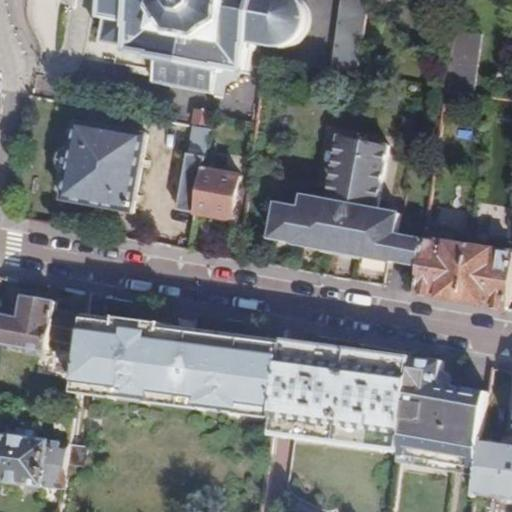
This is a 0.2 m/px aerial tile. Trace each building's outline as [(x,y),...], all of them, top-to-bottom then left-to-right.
[(275,47),(281,46),(288,46),(295,45),(304,41),(308,37),(314,29),(315,21),(316,14),(315,9),(312,3),(310,0),(109,0),(109,2),(108,1),(105,16),(107,16),(106,20),(103,43),(102,45),(125,49),(124,55),(156,61),(152,83),(182,88),(214,94),(214,92),(220,93),(224,72),(247,76),(248,73),(254,74),(258,48),(265,49),(265,47),(275,47)] [(346,0),(337,71),(361,75),(371,0),(346,0)] [(290,64),(314,68),(315,55),(304,53),(304,55),(291,53),(290,64)] [(450,78),(448,91),(471,95),(473,80),(450,78)] [(243,94),(240,121),(252,122),(255,96),(243,94)] [(215,111),(200,109),(197,122),(212,125),(215,111)] [(150,135),(82,123),(77,146),(70,145),(65,173),(72,174),(66,201),(136,214),(150,135)] [(208,167),(215,129),(197,126),(182,209),(200,212),(208,167)] [(427,240),(427,239),(401,234),(404,213),(380,208),(391,144),(341,135),(329,199),(306,195),(304,209),(279,204),(274,239),(424,267),(427,240)] [(245,175),(208,167),(200,212),(236,219),(245,175)] [(424,267),(420,293),(443,297),(467,301),(472,259),(452,255),(453,250),(442,248),(443,243),(427,240),(424,267)] [(472,259),(467,301),(511,309),(511,252),(503,251),(502,257),(491,255),(490,262),(472,259)] [(89,320),(89,318),(61,312),(62,304),(28,297),(24,318),(8,315),(3,345),(53,354),(56,340),(85,346),(89,320)] [(89,320),(85,346),(81,385),(116,390),(115,397),(151,402),(152,395),(204,403),(204,410),(239,415),(240,406),(278,412),(284,374),(287,347),(89,320)] [(289,339),(287,347),(284,374),(278,412),(275,436),(296,439),(310,341),(289,339)] [(404,454),(416,356),(310,341),(296,439),(404,454)] [(437,384),(442,385),(446,360),(416,356),(404,454),(460,462),(469,393),(448,391),(444,394),(436,393),(437,384)] [(470,389),(442,385),(437,384),(436,393),(444,394),(448,391),(469,393),(470,389)] [(485,442),(492,392),(470,389),(469,393),(460,462),(482,465),(485,442)] [(76,419),(58,415),(57,428),(75,431),(76,419)] [(17,430),(16,438),(31,440),(33,431),(17,430)] [(0,480),(68,489),(71,464),(73,446),(31,440),(16,438),(0,435),(0,480)] [(511,446),(485,442),(482,465),(478,494),(511,499),(511,446)] [(74,444),(73,446),(71,464),(89,466),(91,446),(74,444)]
